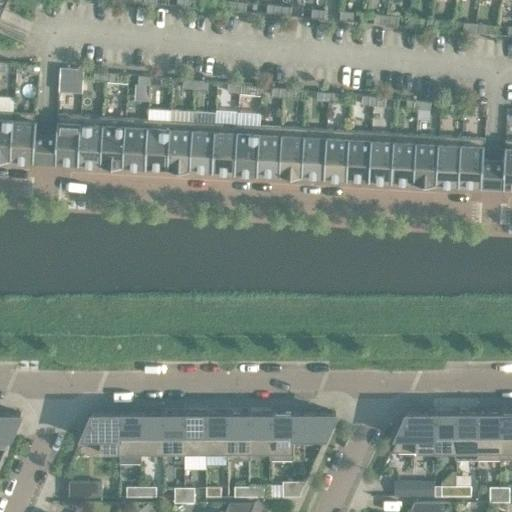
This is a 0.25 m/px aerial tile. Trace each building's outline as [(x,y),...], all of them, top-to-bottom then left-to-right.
[(233,9),(234,1),(227,0),(221,0),(221,8),(233,9)] [(245,10),(246,2),(234,1),(233,9),(245,10)] [(277,13),(278,5),(266,3),(265,12),(277,13)] [(289,14),(290,6),(278,5),(277,13),(289,14)] [(323,17),(324,9),(311,7),(310,16),(323,17)] [(352,19),(353,11),(340,10),(339,18),(352,19)] [(385,22),(386,14),(374,13),(373,21),(385,22)] [(397,23),(398,15),(386,14),(385,22),(397,23)] [(430,26),(430,18),(418,17),(418,25),(430,26)] [(441,27),(442,19),(430,18),(430,26),(441,27)] [(474,31),(475,23),(463,21),(462,29),(474,31)] [(486,32),(487,24),(475,23),(474,31),(486,32)] [(38,73),(39,65),(26,63),(26,71),(38,73)] [(71,76),(72,68),(60,66),(59,75),(71,76)] [(104,79),(105,71),(93,70),(92,78),(104,79)] [(116,80),(117,72),(105,71),(104,79),(116,80)] [(149,83),(150,75),(138,74),(137,82),(149,83)] [(161,85),(162,76),(150,75),(149,83),(161,85)] [(194,87),(194,79),(182,78),(182,86),(194,87)] [(206,89),(206,80),(194,79),(194,87),(206,89)] [(238,92),(239,83),(227,82),(226,90),(238,92)] [(250,93),(251,85),(239,83),(238,92),(250,93)] [(283,96),(284,87),(272,86),(271,94),(283,96)] [(295,97),(296,89),(284,87),(283,96),(295,97)] [(328,100),(329,91),(316,90),(316,98),(328,100)] [(340,101),(341,93),(329,91),(328,100),(340,101)] [(372,104),(373,96),(361,94),(360,102),(372,104)] [(0,96),(0,106),(13,106),(13,96),(0,96)] [(384,105),(385,97),(373,96),(372,104),(384,105)] [(417,108),(418,100),(406,99),(405,107),(417,108)] [(429,109),(430,101),(418,100),(417,108),(429,109)] [(462,112),(462,104),(450,103),(450,111),(462,112)] [(474,113),(474,105),(462,104),(462,112),(474,113)] [(0,157),(10,158),(13,110),(0,109),(0,157)] [(13,110),(10,158),(35,160),(35,158),(34,158),(35,132),(36,132),(37,131),(35,131),(36,111),(13,110)] [(57,112),(55,132),(54,132),(54,133),(55,133),(54,159),(52,159),(52,161),(77,162),(80,114),(57,112)] [(102,115),(80,114),(77,162),(100,163),(102,115)] [(100,163),(122,164),(125,116),(102,115),(100,163)] [(147,117),(125,116),(122,164),(144,166),(147,117)] [(170,119),(147,117),(144,166),(167,167),(170,119)] [(192,120),(170,119),(167,167),(189,168),(192,120)] [(214,121),(192,120),(189,168),(212,169),(214,121)] [(237,123),(214,121),(212,169),(234,171),(237,123)] [(259,124),(237,123),(234,171),(256,172),(259,124)] [(281,125),(259,124),(256,172),(279,173),(281,125)] [(304,126),(281,125),(279,173),(301,174),(304,126)] [(326,128),(304,126),(301,174),(323,176),(326,128)] [(348,129),(326,128),(323,176),(346,177),(348,129)] [(371,130),(348,129),(346,177),(368,178),(371,130)] [(393,131),(371,130),(368,178),(390,180),(393,131)] [(416,133),(393,131),(390,180),(413,181),(416,133)] [(438,134),(416,133),(413,181),(435,182),(438,134)] [(458,183),(460,135),(438,134),(435,182),(458,183)] [(484,136),(460,135),(458,183),(483,185),(483,183),(481,183),(483,157),(484,157),(484,156),(483,156),(484,136)] [(500,184),(500,186),(511,186),(511,138),(504,138),(503,157),(502,157),(502,158),(503,158),(502,184),(500,184)] [(499,458),(511,458),(511,410),(499,411),(499,412),(499,458)] [(0,436),(8,437),(15,421),(16,422),(20,412),(0,411),(0,436)] [(163,412),(162,412),(162,452),(184,452),(184,412),(183,412),(183,411),(163,412)] [(184,412),(184,452),(205,451),(205,412),(205,411),(184,411),(184,412)] [(226,459),(227,459),(227,412),(226,412),(226,411),(206,411),(206,412),(205,412),(205,451),(226,451),(226,459)] [(228,412),(227,412),(227,459),(249,459),(248,412),(248,411),(228,411),(228,412)] [(269,459),(270,459),(270,412),(269,412),(269,411),(249,411),(249,412),(248,412),(249,459),(250,459),(250,451),(269,451),(269,459)] [(270,459),(292,459),(292,412),(291,412),(291,411),(271,411),(271,412),(270,412),(270,459)] [(292,412),(292,459),(293,459),(293,436),(323,436),(330,421),(331,421),(335,411),(292,411),(292,412)] [(397,436),(391,451),(434,451),(434,412),(433,412),(433,411),(406,411),(399,428),(400,428),(396,436),(397,436)] [(435,411),(435,412),(434,412),(434,451),(454,451),(454,458),(456,458),(455,412),(455,411),(435,411)] [(456,412),(455,412),(456,458),(477,458),(477,412),(476,412),(476,411),(456,411),(456,412)] [(477,412),(477,458),(499,458),(499,412),(498,412),(498,411),(478,411),(478,412),(477,412)] [(100,452),(119,452),(119,412),(118,412),(91,412),(84,429),(85,429),(81,437),(100,437),(100,452)] [(120,412),(119,412),(119,452),(119,461),(141,461),(141,452),(140,412),(120,412)] [(141,412),(140,412),(141,452),(162,452),(162,412),(161,412),(141,412)] [(69,495),(101,496),(101,481),(69,480),(69,495)] [(282,495),(292,495),(292,480),(282,480),(282,495)] [(305,480),(292,480),(292,495),(299,495),(305,480)] [(420,480),(392,480),(392,495),(408,495),(416,495),(420,495),(420,480)] [(263,485),(248,486),(248,496),(263,496),(263,485)] [(441,495),(456,495),(456,485),(441,485),(441,495)] [(471,495),(471,485),(456,485),(456,495),(471,495)] [(126,496),(141,496),(141,486),(126,486),(126,496)] [(156,486),(141,486),(141,496),(156,496),(156,486)] [(205,486),(205,496),(220,496),(220,486),(205,486)] [(233,486),(233,496),(248,496),(248,486),(233,486)] [(490,501),(500,501),(500,486),(490,486),(490,501)] [(509,501),(509,486),(500,486),(500,501),(509,501)] [(174,502),(184,502),(184,487),(174,487),(174,502)] [(194,502),(194,487),(184,487),(184,502),(194,502)] [(220,510),(218,511),(249,511),(254,501),(228,501),(224,511),(220,510)] [(410,510),(415,511),(442,511),(447,501),(413,501),(410,510)]
